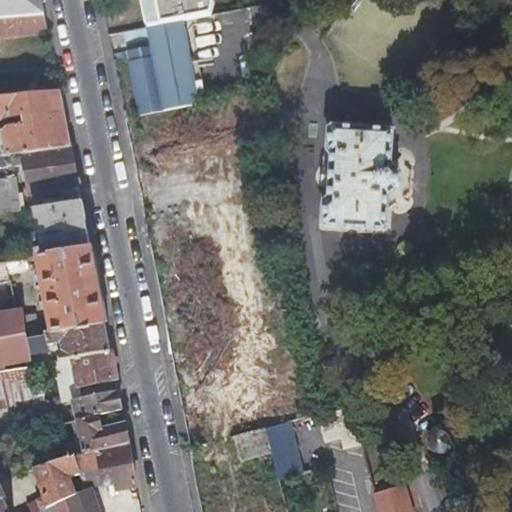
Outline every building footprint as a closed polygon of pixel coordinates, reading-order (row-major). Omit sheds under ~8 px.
[(43,2),(42,0),(0,0),(0,18),(46,15),(43,2)] [(142,0),(147,25),(187,18),(208,13),(212,0),(142,0)] [(0,38),(50,35),(46,15),(0,18),(0,38)] [(204,104),(187,18),(147,25),(154,59),(134,63),(143,115),(204,104)] [(59,93),(0,99),(0,125),(23,123),(24,129),(2,133),(5,158),(14,157),(24,156),(70,149),(59,93)] [(389,229),(390,211),(391,194),(402,190),(404,165),(393,161),(395,128),(328,125),(322,225),(389,229)] [(235,145),(203,146),(204,174),(236,173),(235,145)] [(78,187),(70,149),(24,156),(30,194),(78,187)] [(0,180),(16,178),(14,157),(5,158),(0,158),(0,180)] [(34,212),(43,260),(91,251),(81,204),(34,212)] [(163,286),(236,275),(231,239),(158,250),(163,286)] [(38,261),(53,341),(106,331),(94,269),(91,251),(43,260),(38,261)] [(0,351),(28,346),(29,346),(23,317),(16,318),(6,266),(0,267),(0,351)] [(61,368),(73,365),(111,357),(106,331),(53,341),(29,346),(28,346),(32,365),(43,363),(42,355),(65,350),(67,360),(60,361),(61,368)] [(0,375),(33,370),(32,365),(28,346),(0,351),(0,375)] [(0,486),(11,511),(36,511),(52,505),(35,466),(73,458),(82,456),(75,424),(71,404),(81,402),(73,365),(61,368),(60,361),(67,360),(65,350),(42,355),(43,363),(32,365),(33,370),(0,375),(0,379),(29,376),(34,403),(45,406),(50,429),(42,430),(41,425),(18,430),(15,419),(13,407),(0,409),(0,486)] [(73,365),(81,402),(119,396),(114,375),(111,357),(73,365)] [(0,409),(13,407),(34,403),(29,376),(0,379),(0,409)] [(71,404),(75,424),(94,421),(122,415),(119,396),(81,402),(71,404)] [(45,406),(34,403),(13,407),(15,419),(18,430),(41,425),(42,430),(50,429),(45,406)] [(75,424),(82,456),(129,447),(125,428),(100,433),(94,421),(75,424)] [(426,445),(428,448),(430,450),(439,453),(443,452),(452,448),(440,426),(429,432),(425,437),(426,445)] [(237,459),(261,457),(259,436),(235,438),(237,459)] [(266,445),(277,484),(303,476),(291,437),(266,445)] [(81,485),(84,493),(88,492),(117,486),(119,494),(137,490),(129,447),(82,456),(73,458),(79,476),(81,485)] [(79,476),(73,458),(35,466),(52,505),(75,496),(71,479),(79,476)] [(81,485),(79,476),(71,479),(75,496),(84,493),(81,485)] [(11,511),(0,486),(0,511),(11,511)] [(376,494),(380,509),(380,511),(413,511),(408,487),(376,494)] [(94,511),(88,492),(84,493),(75,496),(52,505),(54,511),(94,511)]
